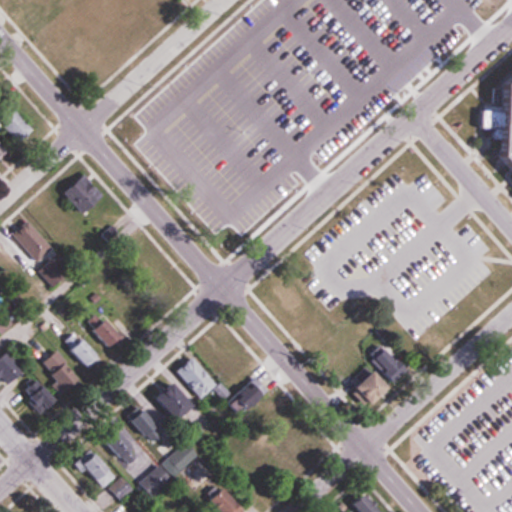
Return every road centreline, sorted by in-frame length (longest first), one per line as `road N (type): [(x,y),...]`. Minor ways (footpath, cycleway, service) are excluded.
road 1 (residential): [(0,490),(511,25)]
road 2 (secondary): [(416,511),(0,37)]
road 3 (residential): [(0,202),(222,0)]
road 4 (residential): [(293,511),(511,312)]
road 5 (residential): [(511,228),(413,116)]
